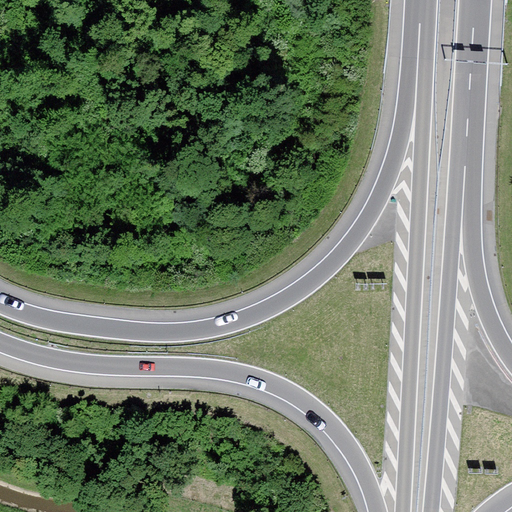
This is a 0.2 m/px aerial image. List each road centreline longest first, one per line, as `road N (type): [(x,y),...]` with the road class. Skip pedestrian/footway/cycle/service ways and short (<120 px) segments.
road 1 (motorway): [(420,24),(379,194),(344,249),(285,298),(228,322),(170,331),(59,320),(0,302)]
road 2 (motorway): [(420,24),(400,511)]
road 3 (motorway): [(0,344),(73,364),(195,370),(279,389),(338,437),(378,511)]
road 4 (motorway): [(432,511),(466,161)]
road 5 (motorway): [(511,356),(477,276),(466,161)]
road 6 (motorway): [(466,161),(475,0)]
